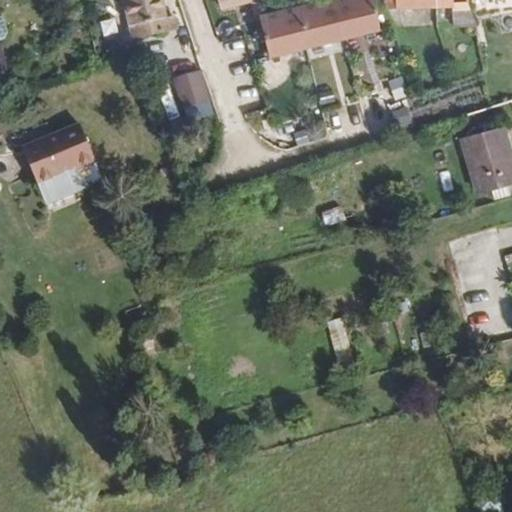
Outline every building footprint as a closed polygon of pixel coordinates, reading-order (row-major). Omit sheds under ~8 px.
[(128,0),(136,33),(144,30),(146,37),(158,33),(156,25),(169,20),(164,0),(128,0)] [(253,0),(218,0),(222,10),(253,0)] [(377,0),(323,0),(259,19),(271,59),(385,26),(377,0)] [(436,0),(394,0),(395,12),(438,9),(436,0)] [(0,73),(15,68),(0,32),(0,17),(4,17),(0,7),(0,73)] [(174,78),(184,109),(213,99),(202,68),(174,78)] [(468,135),(475,160),(511,147),(511,139),(506,122),(468,135)] [(55,139),(79,197),(93,192),(85,174),(106,164),(88,125),(55,139)] [(57,206),(79,197),(55,139),(31,151),(57,206)] [(511,147),(475,160),(484,189),(496,185),(511,180),(511,147)] [(511,180),(496,185),(499,194),(511,189),(511,180)] [(208,377),(195,381),(203,407),(217,403),(208,377)]
